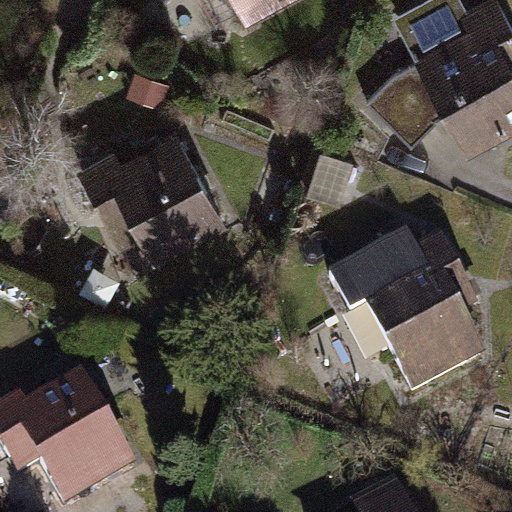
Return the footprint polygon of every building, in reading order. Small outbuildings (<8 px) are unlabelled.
[(239,0),(206,0),(218,20),(243,7),(239,0)] [(239,0),(243,7),(247,13),(269,0),(239,0)] [(511,27),(497,0),(492,0),(464,14),(456,0),(433,0),(403,17),(424,57),(395,73),(367,100),(412,145),(437,121),(436,117),(450,112),(468,146),(511,122),(511,65),(503,48),(511,43),(511,27)] [(511,43),(503,48),(511,65),(511,43)] [(144,232),(156,254),(223,219),(178,137),(123,166),(116,153),(84,171),(102,204),(123,193),(144,232)] [(123,193),(102,204),(123,244),(144,232),(123,193)] [(441,242),(419,254),(408,235),(331,278),(352,316),(368,307),(414,390),(481,353),(459,311),(475,303),(441,242)] [(39,459),(65,502),(130,464),(82,383),(29,415),(21,402),(0,414),(0,440),(8,454),(29,442),(39,459)] [(29,442),(8,454),(19,472),(39,459),(29,442)] [(359,510),(360,511),(400,511),(391,494),(359,510)]
